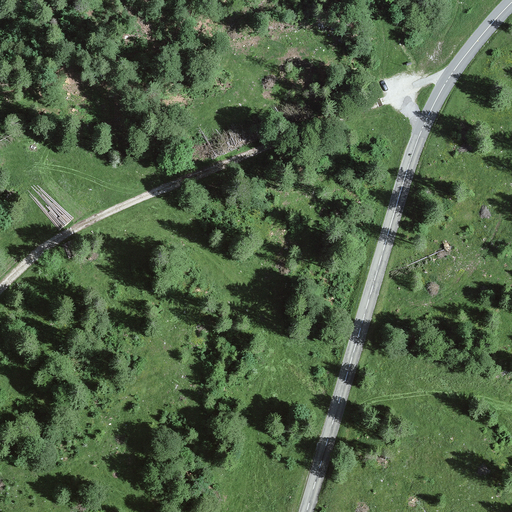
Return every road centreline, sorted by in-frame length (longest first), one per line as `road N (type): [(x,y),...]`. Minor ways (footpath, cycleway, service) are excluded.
road 1 (tertiary): [(511,2),(448,78),(418,138),(307,511)]
road 2 (track): [(448,78),(328,119),(90,222),(41,250),(0,289)]
